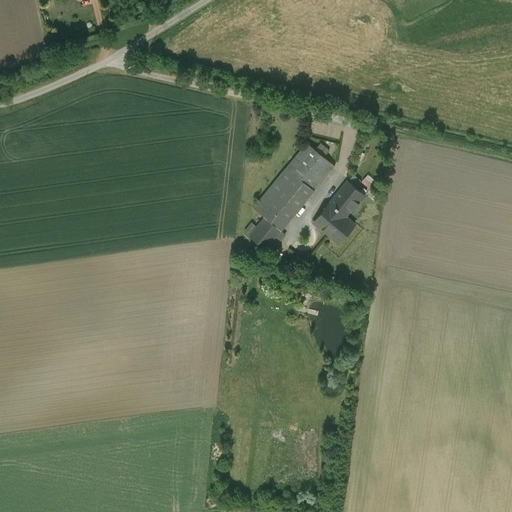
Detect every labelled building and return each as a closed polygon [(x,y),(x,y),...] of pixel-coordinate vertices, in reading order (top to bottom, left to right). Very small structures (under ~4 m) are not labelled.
[(334,165),(307,143),(287,167),(298,176),(314,190),(334,165)] [(287,167),(253,207),(265,217),(298,176),(287,167)] [(370,174),(364,179),(371,187),(377,182),(370,174)] [(298,176),(265,217),(281,230),(314,190),(298,176)] [(348,181),(314,222),(339,243),(355,224),(345,216),(354,206),(355,207),(366,195),(348,181)] [(257,227),(250,236),(266,249),(281,230),(265,217),(257,227)] [(244,231),(250,236),(257,227),(251,222),(244,231)]
